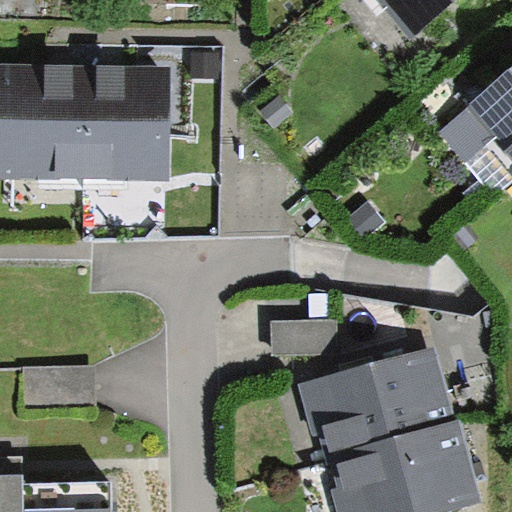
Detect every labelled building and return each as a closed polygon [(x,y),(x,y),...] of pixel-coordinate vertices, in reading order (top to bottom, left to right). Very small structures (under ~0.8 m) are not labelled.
[(377,0),(412,40),(459,0),(377,0)] [(47,69),(0,68),(0,182),(167,185),(169,71),(120,70),(47,69)] [(511,77),(471,111),(511,160),(511,77)] [(347,356),(345,321),(281,324),(283,359),(347,356)] [(462,420),(441,345),(305,383),(319,433),(331,429),(346,482),(337,484),(345,511),(451,511),(492,501),(468,418),(462,420)] [(38,364),(37,404),(104,404),(104,365),(38,364)] [(132,511),(132,475),(42,478),(42,463),(0,464),(0,511),(132,511)]
